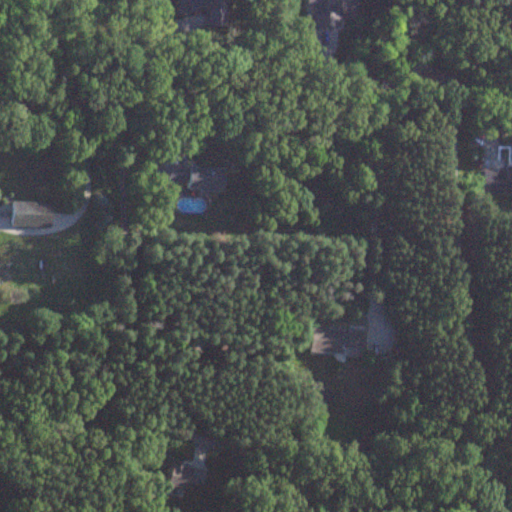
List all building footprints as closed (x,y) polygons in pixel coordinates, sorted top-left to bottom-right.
[(170,0),(171,15),(203,12),(205,28),(224,27),(222,1),(215,2),(215,0),(170,0)] [(180,190),(217,191),(218,167),(156,165),(156,183),(180,183),(180,190)] [(511,167),(477,167),(477,191),(511,191),(511,167)] [(5,226),(45,226),(45,202),(5,201),(5,226)] [(359,355),(361,331),(306,326),(304,351),(359,355)] [(201,468),(162,465),(161,489),(184,491),(184,487),(199,488),(201,468)]
